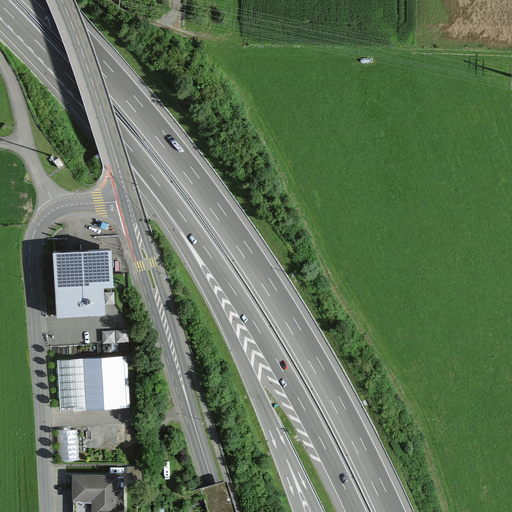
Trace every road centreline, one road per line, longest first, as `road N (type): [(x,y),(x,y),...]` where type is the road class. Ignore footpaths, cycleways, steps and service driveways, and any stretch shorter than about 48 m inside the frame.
road 1 (motorway): [(389,511),(309,354),(226,222),(40,0)]
road 2 (motorway): [(74,82),(209,254),(286,376),(356,511)]
road 3 (motorway): [(74,82),(101,135),(180,242),(275,433)]
road 4 (primary): [(220,511),(127,201)]
road 5 (residential): [(45,511),(29,250),(41,220),(56,208)]
road 6 (primary): [(127,201),(60,0)]
road 7 (unclassified): [(0,61),(56,208)]
